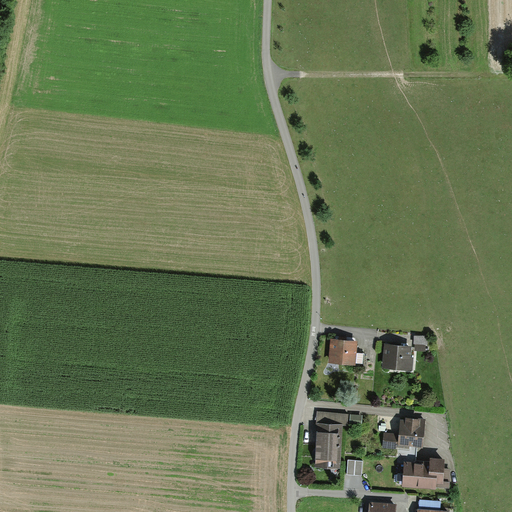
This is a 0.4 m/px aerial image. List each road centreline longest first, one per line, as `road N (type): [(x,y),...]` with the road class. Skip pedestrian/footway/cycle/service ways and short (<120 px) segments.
road 1 (residential): [(315,327),(314,247),(266,70),(266,0)]
road 2 (track): [(266,70),(511,74)]
road 3 (residential): [(298,403),(430,416),(431,435)]
